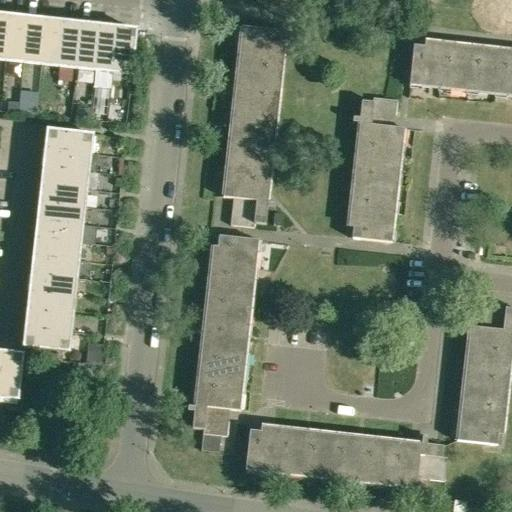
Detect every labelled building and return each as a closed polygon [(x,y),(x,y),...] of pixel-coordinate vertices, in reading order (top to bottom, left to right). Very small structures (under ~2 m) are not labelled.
[(0,17),(0,58),(5,59),(10,19),(0,17)] [(5,59),(23,61),(28,21),(10,19),(5,59)] [(46,23),(28,21),(23,61),(41,63),(46,23)] [(41,63),(60,65),(64,25),(46,23),(41,63)] [(60,65),(78,67),(82,27),(64,25),(60,65)] [(82,27),(78,67),(96,69),(100,29),(82,27)] [(231,226),(254,229),(255,224),(266,225),(268,209),(275,209),(275,204),(269,203),(284,43),(285,32),(242,27),(222,198),(233,200),(231,226)] [(96,69),(114,71),(118,31),(100,29),(96,69)] [(118,31),(114,71),(132,73),(136,33),(118,31)] [(511,52),(425,43),(424,48),(414,47),(409,86),(511,97),(511,52)] [(349,239),(391,244),(404,130),(394,129),(397,102),(373,99),(373,104),(362,102),(360,119),(353,118),(352,124),(359,125),(349,239)] [(49,131),(47,150),(88,154),(90,135),(49,131)] [(98,155),(88,154),(47,150),(46,168),(86,172),(97,173),(98,155)] [(46,168),(44,186),(84,190),(86,172),(46,168)] [(44,186),(42,203),(82,208),(84,190),(44,186)] [(82,208),(42,203),(40,221),(81,226),(82,208)] [(283,215),(274,214),(273,227),(281,227),(283,215)] [(40,221),(38,239),(79,243),(81,226),(40,221)] [(259,241),(219,237),(214,236),(196,406),(196,407),(193,407),(189,406),(188,412),(195,413),(193,430),(204,431),(203,435),(201,453),(219,454),(221,437),(228,438),(229,429),(231,411),(241,412),(244,384),(247,355),(250,327),(253,299),(256,270),(259,241)] [(77,261),(79,243),(38,239),(36,257),(77,261)] [(36,257),(34,275),(75,279),(77,261),(36,257)] [(34,275),(33,293),(73,298),(75,279),(34,275)] [(73,298),(33,293),(31,311),(71,315),(73,298)] [(480,329),(470,328),(458,442),(503,447),(511,358),(511,310),(506,310),(507,305),(483,302),(480,329)] [(31,311),(29,329),(69,333),(71,315),(31,311)] [(67,352),(69,333),(29,329),(27,348),(67,352)] [(0,387),(0,395),(18,397),(22,357),(3,355),(0,387)] [(250,431),(246,471),(417,490),(418,480),(445,483),(448,459),(443,458),(444,448),(428,446),(429,439),(423,438),(422,445),(251,425),(250,431)] [(453,511),(465,511),(467,503),(455,501),(453,511)]
